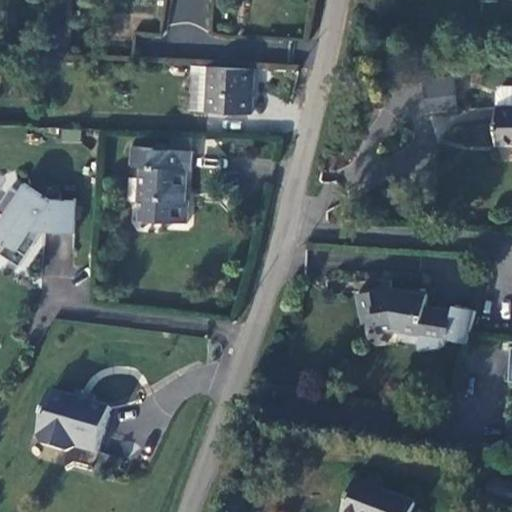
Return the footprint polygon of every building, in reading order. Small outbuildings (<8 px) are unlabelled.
[(251,116),(253,71),(209,69),(192,68),(189,113),(251,116)] [(457,80),(426,80),(427,99),(457,98),(457,80)] [(511,86),(498,87),(497,139),(511,139),(511,86)] [(427,99),(427,111),(458,109),(457,98),(427,99)] [(435,140),(489,145),(492,116),(438,111),(435,140)] [(172,133),(170,148),(199,151),(201,136),(172,133)] [(191,155),(131,153),(129,170),(143,171),(139,224),(186,226),(187,207),(181,207),(183,174),(190,174),(191,155)] [(74,238),(77,208),(64,207),(62,201),(46,198),(42,203),(22,192),(16,199),(7,194),(0,204),(0,223),(1,224),(0,225),(0,245),(2,247),(0,250),(0,255),(4,257),(1,261),(19,273),(33,252),(30,251),(36,242),(29,237),(34,230),(42,236),(74,238)] [(391,283),(363,284),(363,301),(377,301),(377,315),(377,327),(392,326),(399,328),(397,337),(417,341),(425,304),(428,291),(391,283)] [(377,301),(363,301),(363,315),(377,315),(377,301)] [(417,341),(415,349),(421,350),(430,350),(437,348),(447,344),(448,337),(468,342),(475,310),(455,305),(453,311),(425,304),(417,341)] [(86,407),(68,401),(45,393),(29,438),(36,450),(54,456),(68,451),(89,457),(103,414),(86,407)] [(68,401),(86,407),(89,399),(72,393),(68,401)] [(104,439),(95,471),(119,477),(127,445),(104,439)] [(353,477),(336,511),(406,511),(412,500),(353,477)] [(484,498),(511,507),(511,484),(491,478),(484,498)]
